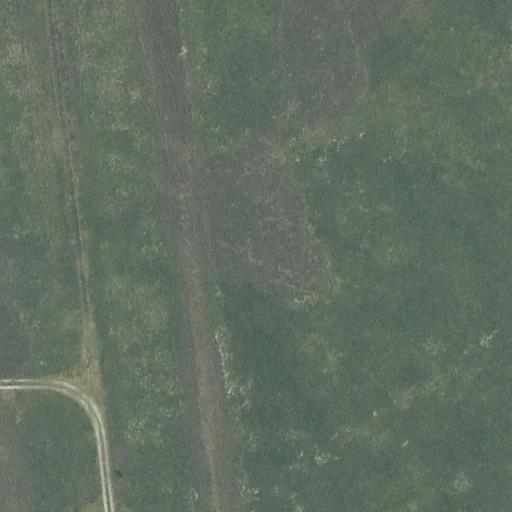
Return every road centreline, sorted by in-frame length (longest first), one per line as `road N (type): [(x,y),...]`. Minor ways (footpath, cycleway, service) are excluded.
road 1 (track): [(45,0),(92,384)]
road 2 (track): [(92,384),(107,511)]
